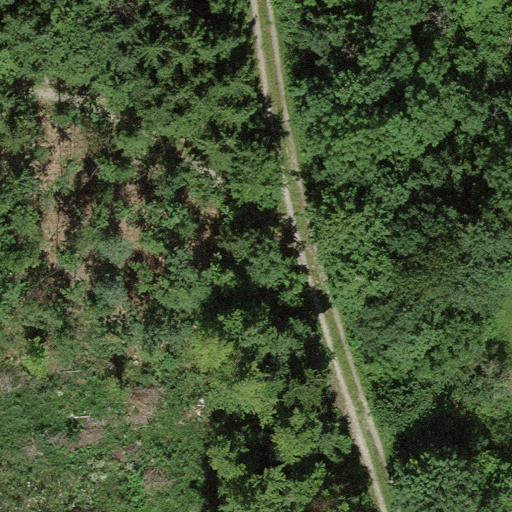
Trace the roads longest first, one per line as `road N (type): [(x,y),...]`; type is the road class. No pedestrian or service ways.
road 1 (track): [(261,0),(296,233),(401,511)]
road 2 (track): [(0,77),(135,117),(296,233)]
